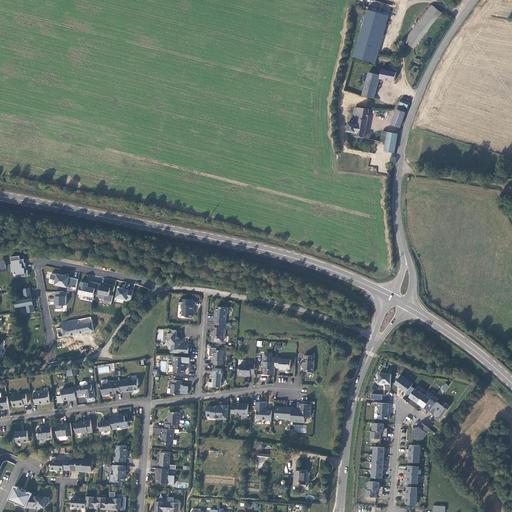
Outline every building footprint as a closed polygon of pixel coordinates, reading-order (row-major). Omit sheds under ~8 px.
[(430,5),(403,40),(413,47),(440,13),(430,5)] [(367,9),(357,49),(373,53),(382,13),(367,9)] [(387,15),(382,13),(373,53),(377,54),(387,15)] [(355,57),(372,61),(373,53),(357,49),(355,57)] [(381,68),(371,65),(369,72),(380,75),(381,69),(381,68)] [(394,81),(396,72),(381,69),(380,75),(369,72),(363,95),(374,98),(379,78),(394,81)] [(400,104),(408,107),(410,101),(402,98),(400,104)] [(392,125),(401,128),(406,112),(404,111),(405,110),(405,109),(404,108),(403,108),(402,107),(401,108),(400,108),(400,109),(399,109),(392,125)] [(349,123),(348,131),(357,132),(356,136),(364,137),(370,139),(371,134),(366,133),(370,110),(360,108),(355,108),(352,123),(349,123)] [(389,132),(387,143),(386,151),(395,152),(398,134),(389,132)] [(25,263),(24,259),(20,259),(20,255),(11,257),(12,261),(12,264),(11,264),(12,270),(12,272),(17,271),(17,274),(22,274),(23,276),(29,276),(28,270),(26,270),(25,270),(25,268),(26,268),(25,263)] [(79,279),(52,274),(50,279),(57,280),(56,285),(72,288),(73,287),(77,288),(79,279)] [(79,294),(88,296),(87,299),(93,300),(95,295),(97,283),(89,281),(89,284),(86,284),(86,281),(82,281),(79,294)] [(114,291),(115,286),(105,284),(105,286),(101,286),(99,294),(106,295),(105,300),(112,301),(113,296),(110,295),(111,291),(114,291)] [(125,289),(119,288),(117,297),(130,300),(132,298),(134,290),(125,288),(125,289)] [(67,292),(56,292),(56,305),(56,309),(62,309),(62,305),(67,305),(67,292)] [(35,312),(33,305),(35,305),(33,298),(32,298),(25,299),(15,301),(16,308),(27,306),(28,313),(35,312)] [(182,310),(182,316),(185,316),(186,318),(192,318),(192,314),(194,313),(194,306),(192,306),(192,300),(179,300),(179,305),(181,305),(181,309),(182,310)] [(215,314),(214,323),(215,323),(225,324),(226,314),(227,313),(227,308),(216,307),(216,314),(215,314)] [(94,331),(91,317),(62,323),(63,327),(57,328),(59,338),(94,331)] [(225,324),(215,323),(215,328),(214,328),(213,336),(212,336),(212,340),(213,342),(223,342),(224,329),(225,329),(225,324)] [(174,353),(188,354),(189,346),(181,346),(181,344),(179,342),(180,341),(179,340),(180,340),(176,335),(168,342),(171,346),(171,350),(174,350),(174,353)] [(56,345),(59,357),(79,353),(77,342),(56,345)] [(222,361),(223,351),(215,351),(214,352),(214,357),(213,356),(213,361),(214,361),(213,365),(223,366),(223,362),(222,361)] [(308,374),(313,374),(314,356),(304,356),(303,364),(302,364),(302,367),(304,368),(304,372),(308,372),(308,374)] [(186,363),(187,358),(172,357),(172,360),(173,360),(172,366),(173,367),(173,373),(184,373),(184,368),(186,368),(186,363)] [(275,369),(275,363),(272,362),(272,357),(264,357),(264,362),(263,362),(263,367),(264,367),(263,375),(270,375),(270,372),(275,372),(275,370),(275,369)] [(280,358),(276,358),(275,363),(275,369),(279,369),(279,370),(284,370),(284,369),(290,370),(291,360),(280,359),(280,358)] [(254,374),(255,364),(251,364),(251,365),(246,365),(246,366),(240,365),(239,369),(239,370),(238,374),(239,375),(246,375),(246,376),(250,377),(250,374),(254,374)] [(108,365),(97,367),(98,374),(110,372),(108,365)] [(222,370),(215,369),(214,373),(212,373),(212,378),(213,378),(212,383),(214,383),(213,387),(216,387),(217,389),(218,388),(221,388),(222,370)] [(391,375),(380,374),(379,383),(385,384),(385,387),(391,387),(391,375)] [(395,384),(407,393),(411,387),(413,384),(401,376),(395,384)] [(120,382),(121,392),(126,391),(126,392),(130,391),(138,389),(137,386),(138,385),(138,379),(132,380),(132,379),(124,380),(124,381),(120,382)] [(114,394),(121,393),(121,392),(120,382),(119,381),(113,382),(112,381),(108,382),(107,383),(101,384),(102,395),(104,395),(106,395),(107,394),(108,394),(109,394),(114,393),(114,394)] [(182,381),(173,381),(173,384),(171,384),(171,395),(180,395),(181,385),(182,385),(182,381)] [(444,393),(448,385),(444,383),(440,391),(444,393)] [(95,396),(94,389),(93,389),(92,384),(86,385),(86,386),(80,387),(81,392),(82,393),(86,393),(86,398),(95,396)] [(71,400),(76,399),(75,387),(70,388),(61,389),(63,400),(68,400),(68,399),(71,399),(71,400)] [(418,403),(424,395),(411,387),(407,393),(406,394),(418,403)] [(50,402),(49,391),(44,392),(43,393),(38,394),(38,392),(34,393),(36,404),(43,403),(46,402),(47,403),(50,402)] [(26,394),(12,396),(13,406),(24,405),(24,404),(28,403),(26,394)] [(424,395),(418,403),(416,405),(421,409),(422,407),(430,412),(436,404),(433,402),(433,401),(429,398),(424,395)] [(4,409),(9,408),(7,397),(1,398),(0,397),(0,408),(4,408),(4,409)] [(265,420),(271,421),(271,416),(272,411),(265,410),(264,410),(265,403),(256,402),(255,410),(257,410),(256,419),(262,420),(264,422),(265,420)] [(435,418),(439,421),(447,410),(437,402),(436,404),(430,412),(436,417),(435,418)] [(232,403),(232,413),(240,414),(240,415),(248,415),(249,404),(237,403),(237,404),(232,403)] [(389,404),(378,403),(378,408),(379,408),(378,419),(390,420),(390,415),(388,415),(389,404)] [(291,420),(291,422),(305,422),(305,419),(307,417),(311,417),(311,405),(300,404),(300,407),(302,408),(300,410),(292,409),(291,420)] [(211,418),(222,419),(223,413),(228,413),(228,406),(220,405),(220,406),(217,406),(217,407),(210,406),(207,407),(206,416),(211,416),(211,418)] [(292,409),(290,408),(276,407),(275,419),(291,420),(292,409)] [(175,429),(177,429),(178,425),(179,425),(179,420),(181,418),(181,414),(179,413),(169,412),(169,419),(167,419),(166,423),(165,423),(164,428),(175,429)] [(124,415),(110,417),(110,419),(112,429),(116,429),(117,428),(120,427),(122,428),(128,427),(127,421),(125,421),(124,415)] [(112,429),(110,419),(105,420),(106,422),(99,422),(100,431),(112,429)] [(92,432),(90,420),(86,421),(86,420),(81,421),(81,422),(75,423),(76,433),(88,432),(88,433),(92,432)] [(72,435),(71,423),(66,423),(66,424),(62,425),(61,424),(58,424),(57,426),(57,429),(56,431),(57,436),(68,435),(68,436),(72,435)] [(373,423),(373,432),(387,433),(387,429),(383,428),(384,424),(373,423)] [(418,429),(417,427),(411,435),(419,442),(421,442),(430,429),(422,424),(418,429)] [(52,437),(51,425),(39,427),(38,428),(38,433),(37,434),(38,439),(43,438),(45,439),(48,438),(52,437)] [(175,429),(164,428),(163,428),(162,437),(163,437),(162,443),(167,444),(169,445),(173,445),(174,432),(175,432),(175,429)] [(28,431),(15,432),(17,443),(29,441),(28,431)] [(387,437),(387,433),(373,432),(371,432),(370,443),(380,444),(381,436),(387,437)] [(113,461),(126,462),(126,458),(127,458),(127,453),(127,446),(126,445),(122,445),(122,446),(117,445),(116,457),(113,457),(113,461)] [(406,453),(420,455),(421,446),(410,445),(410,450),(406,449),(406,453)] [(384,448),(374,447),(374,449),(373,455),(384,455),(384,448)] [(169,469),(170,453),(160,452),(160,459),(159,459),(159,464),(160,464),(159,468),(169,469)] [(419,463),(420,455),(406,453),(405,458),(409,458),(409,462),(419,463)] [(272,465),(273,455),(263,454),(262,464),(272,465)] [(373,462),(383,463),(384,455),(373,455),(373,457),(373,462)] [(71,459),(70,470),(91,472),(92,459),(71,458),(71,459)] [(63,470),(70,470),(71,459),(64,459),(64,460),(59,460),(51,461),(50,469),(58,469),(58,470),(63,470)] [(383,471),(383,463),(373,462),(373,464),(372,470),(383,471)] [(126,470),(126,466),(113,465),(112,469),(114,469),(113,475),(114,476),(114,480),(115,481),(123,481),(124,481),(124,475),(126,474),(126,470)] [(419,467),(409,466),(408,471),(404,470),(404,474),(418,475),(419,467)] [(174,484),(175,475),(168,475),(169,469),(159,468),(156,468),(156,473),(157,473),(157,476),(156,476),(156,482),(162,483),(167,484),(169,482),(170,484),(174,484)] [(371,478),(382,479),(383,471),(372,470),(372,472),(371,478)] [(296,472),(296,478),(295,487),(309,488),(309,483),(307,483),(308,473),(296,472)] [(418,475),(404,474),(404,478),(408,479),(407,483),(418,484),(418,475)] [(369,481),(368,490),(383,491),(383,487),(379,487),(379,482),(369,481)] [(23,506),(26,507),(32,495),(33,493),(28,492),(28,493),(25,492),(26,491),(21,488),(21,489),(18,488),(19,487),(15,485),(9,500),(12,501),(13,500),(16,502),(16,503),(16,504),(17,504),(18,505),(19,505),(20,504),(20,503),(23,505),(23,506)] [(402,495),(417,496),(417,488),(407,487),(407,492),(403,491),(402,495)] [(367,490),(366,496),(366,501),(376,502),(376,495),(382,495),(383,491),(368,490),(367,490)] [(32,495),(26,507),(35,508),(41,508),(41,507),(45,507),(45,503),(49,503),(49,498),(35,497),(35,495),(32,495)] [(416,505),(416,501),(417,496),(402,495),(402,499),(406,500),(406,504),(416,505)] [(94,497),(86,496),(86,499),(86,506),(93,507),(93,509),(97,509),(98,507),(98,500),(94,500),(94,497)] [(114,496),(110,496),(110,498),(110,501),(109,508),(121,509),(122,499),(114,498),(114,496)] [(106,497),(98,497),(98,500),(98,507),(101,507),(101,509),(109,509),(109,508),(110,501),(106,501),(106,497)] [(75,507),(86,508),(86,506),(86,499),(72,498),(71,506),(75,507)] [(162,511),(167,511),(168,500),(163,500),(163,502),(156,501),(155,511),(163,511),(162,511)] [(168,500),(167,511),(178,511),(180,503),(172,502),(172,500),(168,500)]
